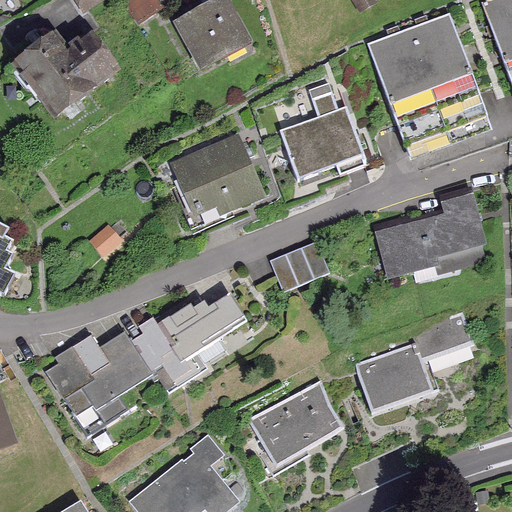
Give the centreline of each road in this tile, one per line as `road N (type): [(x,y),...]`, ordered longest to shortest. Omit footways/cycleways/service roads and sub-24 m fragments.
road 1 (residential): [(0,323),(45,323),(102,306),(511,131)]
road 2 (tertiary): [(351,511),(511,450)]
